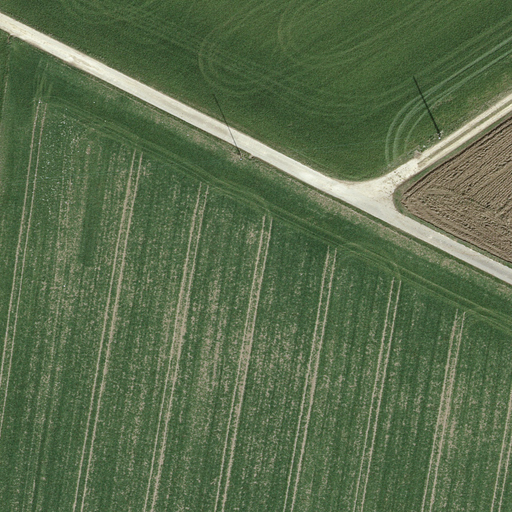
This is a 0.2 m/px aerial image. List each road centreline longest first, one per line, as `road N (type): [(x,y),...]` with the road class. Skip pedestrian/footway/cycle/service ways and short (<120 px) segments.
road 1 (track): [(359,206),(0,25)]
road 2 (track): [(511,105),(359,206),(511,281)]
